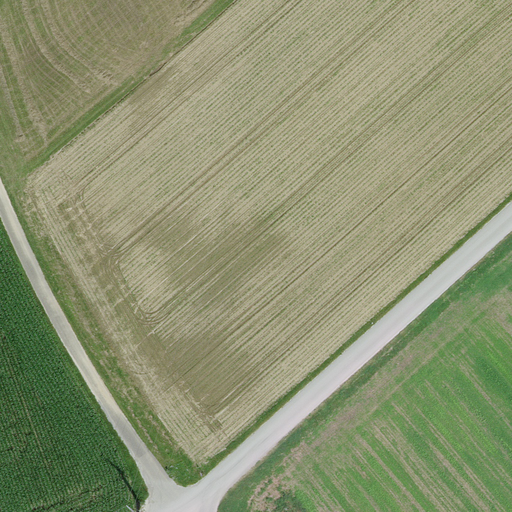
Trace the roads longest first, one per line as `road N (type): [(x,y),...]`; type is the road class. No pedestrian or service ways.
road 1 (track): [(187,511),(511,217)]
road 2 (track): [(185,511),(73,345),(0,190)]
